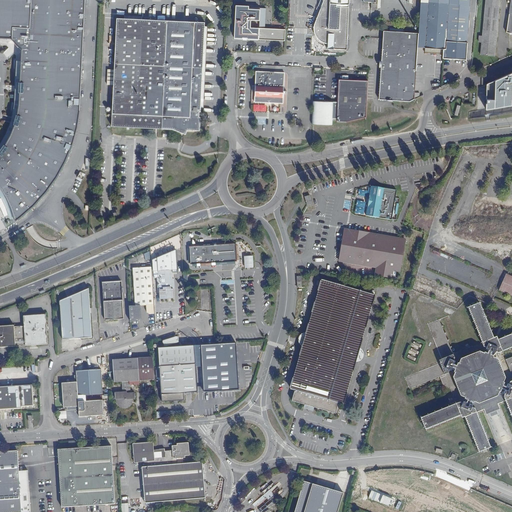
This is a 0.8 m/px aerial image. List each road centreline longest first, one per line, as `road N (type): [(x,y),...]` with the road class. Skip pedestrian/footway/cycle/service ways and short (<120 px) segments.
road 1 (unclassified): [(48,435),(46,367),(205,316),(207,347)]
road 2 (unclassified): [(233,135),(235,58),(354,63),(357,0)]
road 3 (primary): [(0,300),(230,207)]
road 4 (primary): [(279,191),(299,177),(384,152),(511,131)]
road 5 (primary): [(219,181),(0,283)]
road 6 (residential): [(304,458),(340,465),(410,459),(511,496)]
road 7 (residential): [(265,210),(282,249),(286,307),(261,390)]
road 8 (unknown): [(432,233),(498,267),(494,282),(425,254)]
road 9 (primary): [(427,135),(269,159)]
road 10 (residential): [(48,435),(186,425)]
road 11 (unknown): [(120,323),(126,287),(115,268),(100,272),(98,289),(102,315),(117,323)]
road 12 (residential): [(511,63),(436,97),(427,107),(427,135)]
